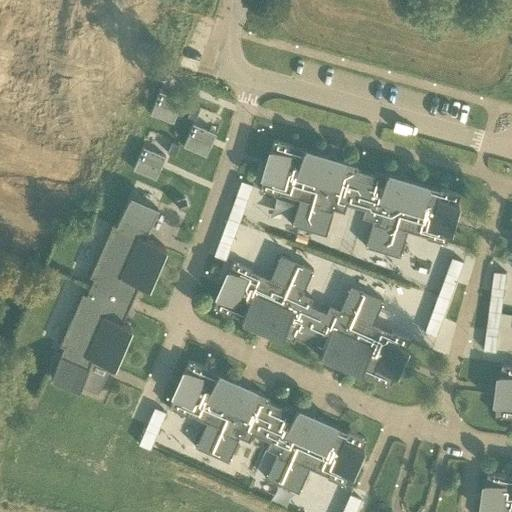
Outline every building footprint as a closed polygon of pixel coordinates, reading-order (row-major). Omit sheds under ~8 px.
[(68,57),(27,40),(11,81),(52,98),(68,57)] [(150,112),(173,121),(183,99),(160,89),(150,112)] [(46,107),(6,90),(0,107),(0,130),(31,144),(46,107)] [(188,116),(195,119),(199,108),(193,105),(188,116)] [(193,123),(183,145),(206,154),(216,132),(193,123)] [(174,155),(179,144),(172,141),(167,152),(171,154),(174,155)] [(134,169),(156,179),(166,156),(144,147),(134,169)] [(324,160),(325,156),(304,150),(304,149),(303,149),(303,150),(292,147),(290,155),(270,149),(270,150),(271,150),(267,162),(272,163),(271,168),(266,167),(262,178),(261,179),(281,185),(279,193),(302,200),(304,195),(320,199),(317,208),(333,212),(334,209),(344,212),(347,204),(364,209),(362,217),(373,220),(372,224),(387,228),(389,220),(405,224),(404,229),(427,236),(430,229),(449,234),(450,233),(449,233),(452,221),(447,220),(449,215),(454,216),(457,205),(458,205),(458,204),(439,198),(441,190),(430,187),(430,186),(429,186),(429,187),(408,181),(407,184),(396,181),(397,177),(387,175),(388,174),(386,173),(386,174),(375,171),(374,175),(357,170),(358,166),(347,163),(347,162),(346,162),(336,160),(335,163),(324,160)] [(0,148),(0,192),(9,196),(11,199),(25,159),(0,148)] [(63,347),(51,376),(52,376),(79,387),(79,388),(80,389),(92,359),(112,368),(113,367),(112,366),(129,327),(130,327),(131,326),(123,323),(127,312),(123,310),(130,294),(134,296),(139,285),(147,289),(147,288),(146,287),(164,248),(165,247),(145,238),(158,209),(157,209),(156,209),(130,198),(130,197),(129,196),(116,226),(111,224),(111,225),(112,225),(95,265),(94,264),(93,265),(94,266),(90,276),(94,278),(86,294),(82,293),(78,303),(77,303),(76,304),(77,304),(60,344),(59,343),(59,345),(63,347)] [(188,206),(185,198),(177,201),(180,209),(188,206)] [(259,248),(271,210),(250,204),(238,241),(259,248)] [(407,304),(429,307),(433,268),(411,266),(407,304)] [(397,358),(401,360),(406,349),(407,349),(407,348),(389,340),(392,332),(354,316),(356,312),(341,306),(340,309),(329,305),(326,312),(310,305),(313,297),(303,293),(304,290),(289,283),(288,286),(250,270),(247,277),(228,269),(228,270),(229,270),(227,274),(217,297),(216,297),(215,298),(234,306),(231,314),(241,319),(242,320),(243,319),(282,336),(281,337),(283,338),(283,337),(293,341),(295,338),(312,345),(310,349),(320,353),(320,354),(321,355),(322,354),(361,371),(361,372),(362,373),(362,372),(373,376),(376,369),(395,377),(395,376),(394,376),(399,365),(395,363),(397,358)] [(257,392),(238,383),(218,375),(218,374),(217,373),(217,374),(206,370),(203,377),(184,369),(184,370),(173,397),(172,397),(171,398),(190,406),(187,414),(224,430),(223,434),(237,440),(239,437),(249,442),(253,434),(269,441),(266,449),(276,453),(275,457),(289,463),(291,460),(328,476),(332,469),(350,477),(351,476),(350,476),(362,449),(363,449),(363,448),(345,440),(348,432),(338,428),(338,427),(337,426),(336,427),(297,410),(297,409),(296,408),(296,409),(285,405),(284,408),(267,401),(269,397),(259,393),(259,392),(258,391),(257,392)] [(511,375),(500,374),(500,376),(501,376),(498,405),(496,404),(496,406),(511,407),(511,375)] [(166,423),(159,450),(173,454),(180,427),(166,423)] [(511,511),(511,477),(508,477),(506,486),(486,483),(486,484),(487,484),(483,511),(511,511)]
